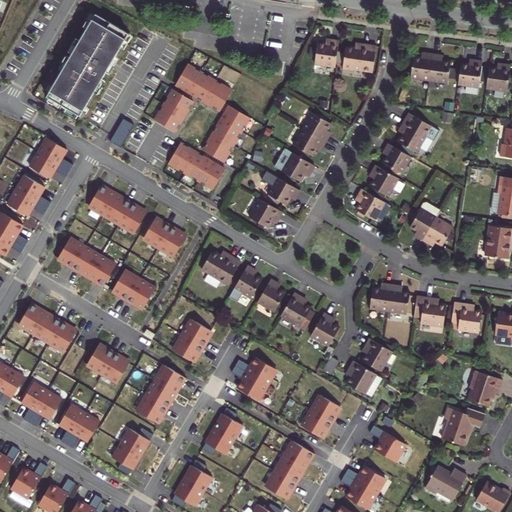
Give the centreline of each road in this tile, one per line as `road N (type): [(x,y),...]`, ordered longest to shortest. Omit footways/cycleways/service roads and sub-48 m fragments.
road 1 (residential): [(401,8),(382,98),(318,210)]
road 2 (residential): [(233,351),(140,505)]
road 3 (residential): [(140,505),(0,422)]
road 4 (residential): [(373,242),(433,272),(511,284)]
road 5 (residential): [(26,271),(96,151)]
road 6 (residential): [(144,342),(26,271)]
road 7 (residential): [(206,218),(96,151)]
road 8 (residential): [(68,0),(6,105)]
